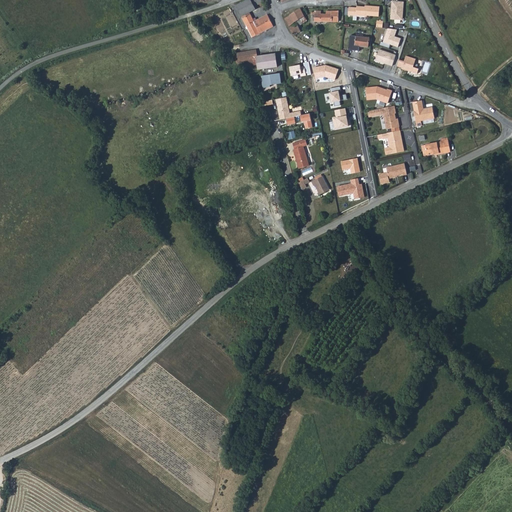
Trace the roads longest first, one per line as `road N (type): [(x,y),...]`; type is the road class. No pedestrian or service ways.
road 1 (unclassified): [(0,460),(90,408),(246,272),(305,237)]
road 2 (unclassified): [(0,88),(38,61),(234,0)]
road 3 (unclassified): [(375,203),(511,135)]
road 4 (residential): [(350,65),(375,203)]
road 5 (unclassified): [(350,65),(483,105)]
road 6 (residential): [(305,237),(269,115)]
road 7 (tertiary): [(420,0),(483,105)]
